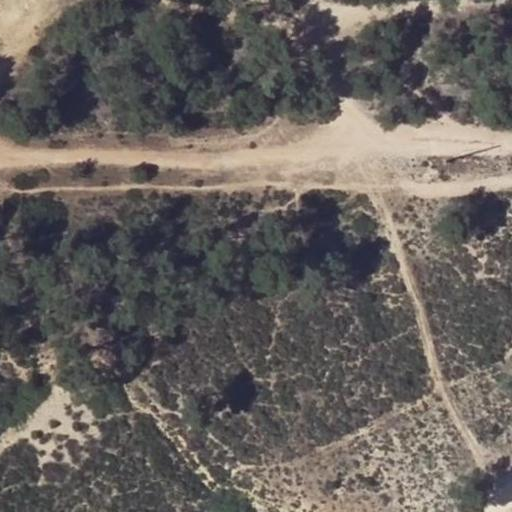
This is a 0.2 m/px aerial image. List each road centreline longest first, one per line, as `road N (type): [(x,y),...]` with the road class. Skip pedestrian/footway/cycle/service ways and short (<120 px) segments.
road 1 (track): [(0,157),(264,157),(353,140),(511,143)]
road 2 (track): [(239,0),(310,16),(482,0)]
road 3 (track): [(291,0),(310,16),(342,76),(353,140)]
